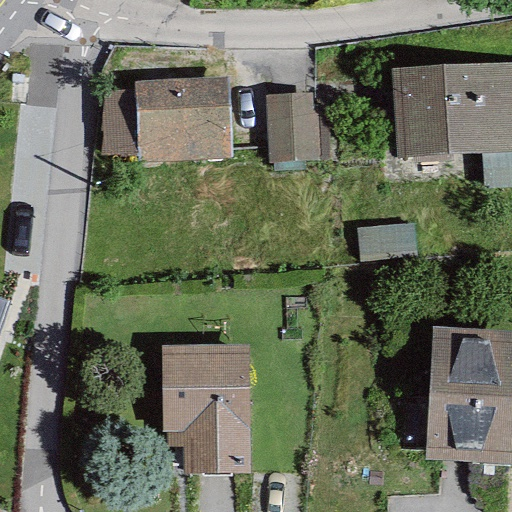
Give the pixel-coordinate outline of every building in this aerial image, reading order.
[(511,78),(407,78),(407,164),(466,164),(467,148),(511,147),(511,78)] [(229,90),(146,94),(150,166),(232,162),(229,90)] [(317,103),(277,104),(280,172),(320,171),(317,103)] [(0,372),(24,298),(0,290),(0,372)] [(511,458),(511,342),(444,340),(440,457),(511,460),(511,458)] [(250,361),(176,359),(174,434),(199,435),(198,472),(247,473),(250,361)]
